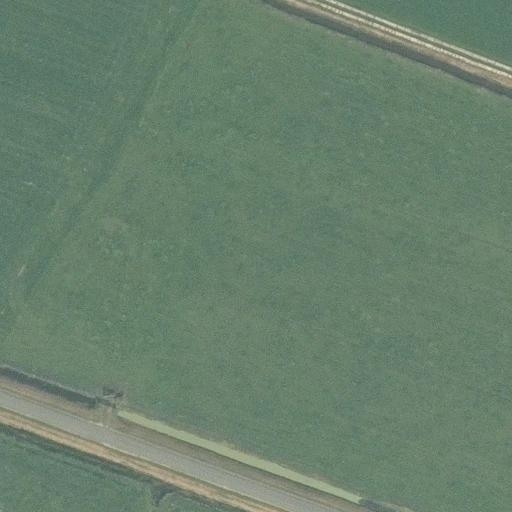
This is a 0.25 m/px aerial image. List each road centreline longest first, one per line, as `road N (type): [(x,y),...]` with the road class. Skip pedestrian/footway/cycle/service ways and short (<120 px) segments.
road 1 (unclassified): [(314,511),(0,397)]
road 2 (track): [(511,78),(306,0)]
